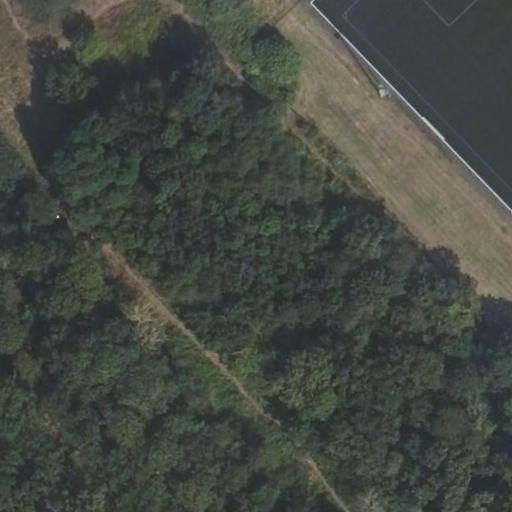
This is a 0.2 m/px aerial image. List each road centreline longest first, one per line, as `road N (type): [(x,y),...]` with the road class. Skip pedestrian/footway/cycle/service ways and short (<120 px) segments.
road 1 (track): [(0,142),(361,511)]
road 2 (track): [(0,398),(127,272)]
